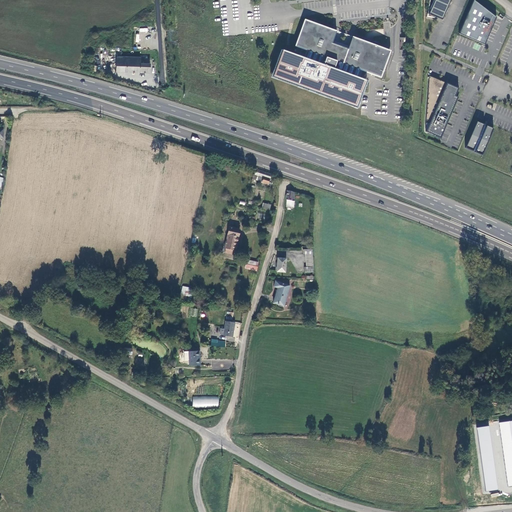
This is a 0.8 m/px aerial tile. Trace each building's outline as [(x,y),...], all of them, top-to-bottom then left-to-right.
[(434,0),(429,12),(427,17),(435,18),(435,16),(442,19),(450,0),(434,0)] [(496,17),(473,1),(459,33),(484,45),(496,17)] [(280,49),(270,75),(354,106),(364,79),(358,76),(355,75),(357,69),(360,70),(379,77),(389,50),(375,44),(376,42),(362,37),(361,39),(351,35),(347,45),(346,47),(330,42),(331,39),(335,30),(303,18),(293,45),(300,47),(304,49),(301,55),(297,54),(281,48),(280,49)] [(347,45),(331,39),(330,42),(346,47),(347,45)] [(365,80),(364,79),(354,106),(270,75),(280,49),(279,48),(269,76),(355,107),(365,80)] [(119,56),(118,56),(118,59),(123,60),(124,72),(150,72),(150,63),(149,63),(149,57),(143,57),(134,57),(119,56)] [(440,80),(429,76),(426,120),(430,121),(427,129),(426,132),(440,138),(458,97),(455,96),(459,88),(440,80)] [(485,125),(476,121),(465,148),(482,155),(494,128),(485,125)] [(451,134),(454,126),(447,123),(440,139),(452,144),(455,136),(451,134)] [(254,173),(253,173),(252,180),(253,180),(254,178),(255,179),(256,174),(259,175),(257,180),(268,183),(270,174),(255,169),(254,173)] [(294,199),(295,193),(288,191),(287,190),(286,200),(287,200),(286,206),(293,208),(294,199)] [(237,236),(239,229),(229,226),(225,242),(224,241),(222,247),(225,248),(224,252),(233,254),(234,250),(235,250),(239,237),(237,236)] [(304,272),(314,272),(312,250),(302,249),(303,254),(306,254),(307,267),(304,267),(304,272)] [(286,259),(278,258),(276,272),(285,272),(286,259)] [(249,261),(247,268),(255,270),(257,263),(249,261)] [(289,286),(275,281),(274,287),(278,288),(273,303),(283,306),(289,286)] [(181,294),(191,296),(192,288),(182,286),(181,294)] [(225,329),(224,335),(232,337),(235,322),(226,321),(225,329)] [(190,351),(190,365),(200,364),(199,350),(190,351)] [(193,396),(192,407),(218,408),(219,397),(193,396)] [(511,421),(499,423),(508,486),(511,485),(511,421)] [(489,426),(477,428),(486,491),(498,490),(489,426)]
